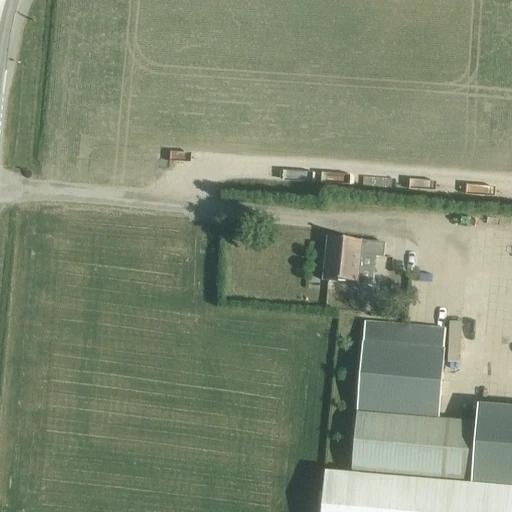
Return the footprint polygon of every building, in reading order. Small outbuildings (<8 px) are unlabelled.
[(145,142),(142,152),(168,157),(170,147),(145,142)] [(327,240),(323,282),(357,286),(372,287),(375,256),(384,257),(385,245),(327,240)] [(386,305),(387,290),(376,289),(375,304),(386,305)] [(355,446),(352,475),(471,485),(476,425),(470,424),(438,422),(444,351),(445,341),(445,333),(446,331),(425,329),(405,327),(395,327),(365,324),(364,334),(363,344),(360,379),(358,412),(355,446)] [(476,425),(471,485),(511,488),(511,409),(478,407),(476,425)] [(322,511),(511,511),(511,490),(326,475),(322,511)]
